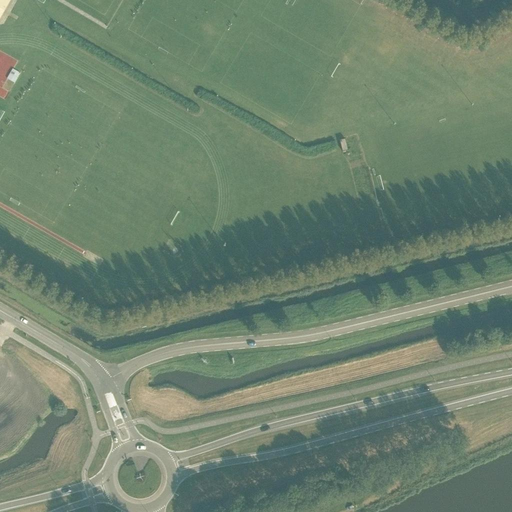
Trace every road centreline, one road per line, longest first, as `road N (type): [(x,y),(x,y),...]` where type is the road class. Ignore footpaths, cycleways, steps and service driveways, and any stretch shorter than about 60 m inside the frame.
road 1 (tertiary): [(103,382),(172,351),(328,332),(511,286)]
road 2 (primary): [(511,372),(347,407),(166,459)]
road 3 (primary): [(171,476),(511,392)]
road 4 (unclassified): [(103,382),(76,355),(0,310)]
